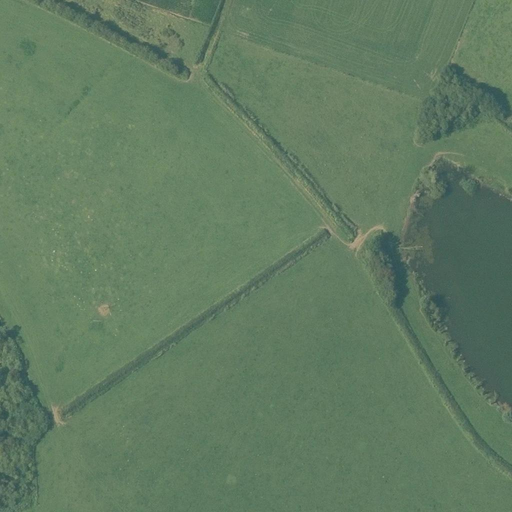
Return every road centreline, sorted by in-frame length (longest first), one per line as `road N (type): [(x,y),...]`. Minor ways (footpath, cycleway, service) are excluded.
road 1 (track): [(334,230),(205,93),(199,79),(228,0)]
road 2 (track): [(0,111),(77,114),(201,83)]
